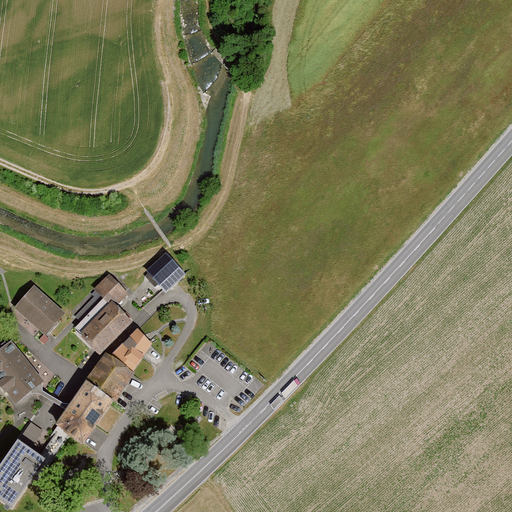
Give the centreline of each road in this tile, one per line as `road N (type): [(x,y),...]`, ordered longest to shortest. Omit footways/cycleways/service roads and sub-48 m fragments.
road 1 (primary): [(511,140),(282,390),(155,511)]
road 2 (track): [(166,94),(162,148),(129,182),(78,191),(0,160)]
